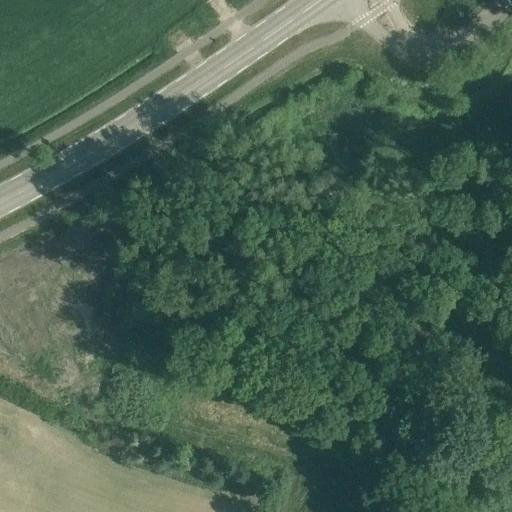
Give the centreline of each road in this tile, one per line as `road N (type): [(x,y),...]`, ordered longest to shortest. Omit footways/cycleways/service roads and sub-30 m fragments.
road 1 (tertiary): [(0,202),(323,0)]
road 2 (unclassified): [(379,0),(407,31),(449,40),(498,0)]
